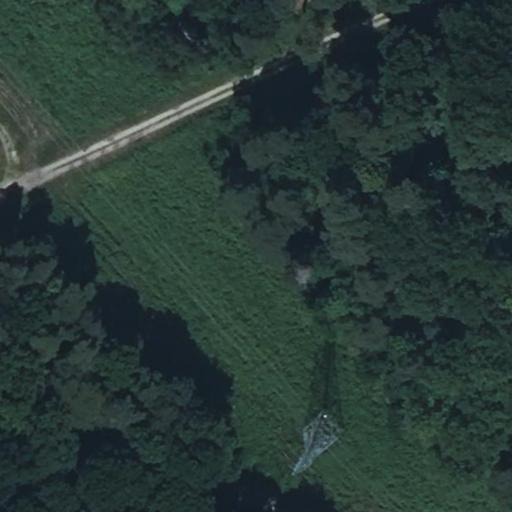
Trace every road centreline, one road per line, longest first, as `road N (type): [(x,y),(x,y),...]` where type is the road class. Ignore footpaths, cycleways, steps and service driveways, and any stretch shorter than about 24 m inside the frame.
road 1 (track): [(0,196),(437,0)]
road 2 (track): [(0,421),(289,511)]
